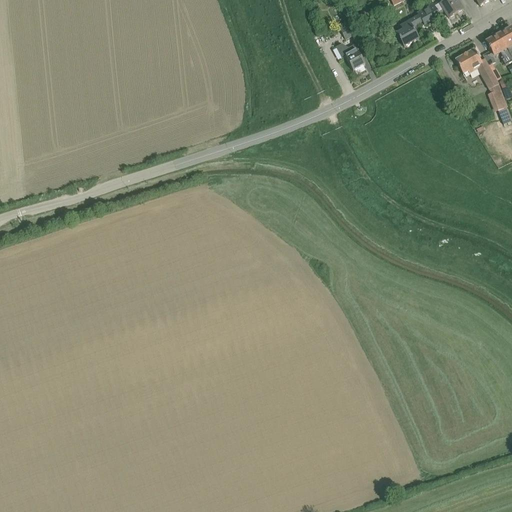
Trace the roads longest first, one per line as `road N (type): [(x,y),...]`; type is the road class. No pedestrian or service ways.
road 1 (tertiary): [(0,220),(276,133),(511,8)]
road 2 (track): [(329,109),(357,163),(391,201),(511,253)]
